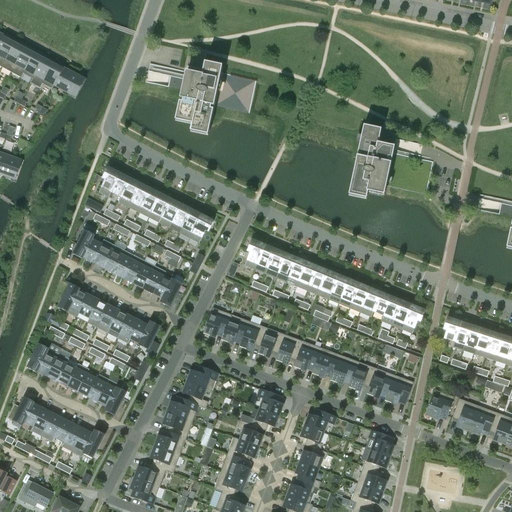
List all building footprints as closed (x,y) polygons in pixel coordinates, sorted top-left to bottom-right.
[(7,36),(0,49),(0,67),(2,68),(16,41),(15,43),(11,41),(12,39),(7,36)] [(22,44),(16,41),(2,68),(12,73),(26,47),(25,46),(24,49),(20,46),(22,44)] [(26,47),(12,73),(21,79),(23,74),(36,52),(35,51),(34,54),(30,52),(31,49),(26,47)] [(41,54),(36,52),(23,74),(32,79),(30,83),(31,84),(44,59),(39,57),(41,54)] [(40,89),(42,85),(53,64),(44,59),(31,84),(40,89)] [(53,64),(42,85),(52,90),(55,83),(62,71),(63,69),(53,64)] [(150,64),(147,82),(170,86),(172,75),(180,76),(181,70),(150,64)] [(187,66),(182,91),(175,123),(192,126),(190,133),(208,137),(209,131),(214,106),(249,114),(256,81),(221,74),(223,68),(205,64),(204,70),(187,66)] [(67,74),(62,71),(55,83),(60,86),(59,88),(71,95),(80,78),(68,72),(67,74)] [(19,106),(22,100),(16,97),(13,103),(19,106)] [(48,110),(42,108),(40,112),(38,115),(44,118),(48,110)] [(396,140),(380,136),(381,131),(363,127),(349,197),(366,201),(368,194),(384,198),(386,187),(426,195),(433,162),(393,154),(394,149),(396,140)] [(0,157),(0,174),(11,178),(17,161),(5,156),(4,159),(0,157)] [(108,198),(120,175),(108,169),(103,179),(105,180),(99,193),(108,198)] [(119,203),(130,180),(126,179),(127,177),(122,174),(121,176),(120,175),(108,198),(109,198),(112,192),(121,197),(118,203),(119,203)] [(129,208),(140,185),(134,182),(130,180),(119,203),(129,208)] [(139,213),(150,191),(147,189),(148,187),(142,184),(141,186),(140,185),(129,208),(139,213)] [(149,218),(161,196),(154,192),(154,193),(150,191),(139,213),(149,218)] [(159,223),(171,201),(167,199),(168,197),(162,194),(161,196),(149,218),(159,223)] [(169,229),(181,206),(175,203),(171,201),(159,223),(169,229)] [(100,214),(102,211),(103,208),(96,205),(93,210),(100,214)] [(180,234),(191,211),(187,210),(188,208),(183,205),(182,206),(181,206),(169,229),(180,234)] [(111,219),(113,213),(106,210),(103,215),(111,219)] [(191,211),(180,234),(190,239),(201,216),(195,213),(191,211)] [(120,217),(113,213),(111,219),(118,222),(120,217)] [(93,220),(100,223),(103,218),(96,215),(93,220)] [(201,216),(190,239),(199,244),(206,231),(209,232),(213,223),(201,216)] [(103,218),(100,223),(107,227),(110,222),(103,218)] [(131,229),(134,224),(126,220),(124,225),(131,229)] [(134,224),(131,229),(138,233),(141,227),(134,224)] [(113,230),(120,234),(123,229),(116,225),(113,230)] [(123,229),(120,234),(127,237),(130,232),(123,229)] [(151,239),(154,234),(147,231),(144,236),(151,239)] [(73,255),(82,259),(94,236),(85,232),(73,255)] [(154,234),(151,239),(158,243),(161,238),(154,234)] [(116,245),(126,249),(128,244),(123,242),(125,237),(120,235),(116,245)] [(141,244),(143,239),(136,235),(133,241),(141,244)] [(83,258),(93,263),(104,241),(103,241),(101,246),(92,241),(94,236),(82,259),(83,258)] [(143,239),(141,244),(148,248),(150,242),(143,239)] [(93,263),(103,268),(114,246),(104,241),(93,263)] [(171,250),(174,244),(167,241),(164,246),(171,250)] [(255,270),(264,247),(251,242),(247,251),(250,252),(245,266),(255,270)] [(174,244),(171,250),(179,253),(181,248),(174,244)] [(114,246),(103,268),(113,273),(124,252),(114,246)] [(164,249),(157,246),(154,251),(161,255),(164,249)] [(275,251),(264,247),(255,270),(265,274),(275,251)] [(171,260),(174,254),(167,251),(164,256),(171,260)] [(276,279),(285,255),(284,255),(285,253),(279,251),(279,253),(275,251),(265,274),(275,278),(276,279)] [(113,273),(123,278),(134,257),(124,252),(113,273)] [(174,254),(171,260),(178,263),(181,258),(174,254)] [(201,264),(201,263),(204,257),(199,255),(195,262),(201,264)] [(296,260),(285,255),(276,279),(286,283),(296,260)] [(123,278),(133,284),(144,262),(134,257),(123,278)] [(297,287),(306,264),(305,263),(306,262),(301,260),(300,261),(296,260),(286,283),(297,287)] [(133,284),(143,289),(154,267),(144,262),(133,284)] [(195,274),(199,267),(194,264),(190,272),(195,274)] [(317,268),(306,264),(297,287),(307,291),(317,268)] [(154,267),(143,289),(154,294),(165,272),(154,267)] [(318,296),(327,273),(326,272),(327,270),(322,268),(321,270),(317,268),(307,291),(318,296)] [(240,275),(235,273),(229,270),(226,276),(238,280),(240,275)] [(154,294),(163,299),(164,299),(175,278),(165,272),(154,294)] [(338,277),(327,273),(318,296),(328,300),(338,277)] [(342,279),(338,277),(328,300),(339,304),(349,281),(347,281),(348,279),(343,277),(342,279)] [(164,299),(163,299),(161,304),(170,308),(182,285),(174,281),(175,278),(164,299)] [(350,309),(359,286),(349,281),(339,304),(350,309)] [(259,290),(261,285),(254,282),(251,287),(259,290)] [(59,308),(67,313),(79,289),(71,285),(59,308)] [(261,285),(259,290),(266,293),(268,288),(261,285)] [(363,287),(359,286),(350,309),(360,313),(370,290),(368,289),(369,288),(364,286),(363,287)] [(80,290),(79,289),(67,313),(78,318),(80,313),(88,296),(79,291),(80,290)] [(380,294),(370,290),(360,313),(371,317),(380,294)] [(280,299),(282,294),(274,291),(272,296),(280,299)] [(282,294),(280,299),(287,302),(289,297),(282,294)] [(381,322),(391,299),(389,298),(390,296),(385,294),(384,296),(380,294),(371,317),(373,312),(383,316),(381,321),(381,322)] [(98,302),(88,296),(80,313),(90,318),(98,302)] [(401,303),(391,299),(381,322),(392,326),(401,303)] [(301,308),(303,303),(295,300),(293,305),(301,308)] [(98,302),(90,318),(87,323),(97,328),(100,323),(100,324),(109,307),(98,302)] [(303,303),(301,308),(308,311),(310,306),(303,303)] [(405,304),(401,303),(392,326),(402,330),(412,307),(410,307),(411,305),(406,303),(405,304)] [(119,312),(109,307),(100,324),(100,323),(97,328),(108,334),(110,329),(119,312)] [(412,307),(402,330),(412,334),(418,321),(420,322),(424,312),(412,307)] [(222,341),(231,315),(213,309),(203,334),(210,336),(215,338),(217,332),(224,334),(221,341),(222,341)] [(321,320),(323,314),(315,311),(313,317),(321,320)] [(129,317),(119,312),(110,329),(120,334),(129,317)] [(323,314),(321,320),(328,323),(330,317),(323,314)] [(240,348),(249,322),(231,315),(222,341),(228,343),(233,345),(236,339),(242,341),(239,348),(240,348)] [(128,344),(131,339),(130,339),(139,322),(129,317),(120,334),(117,338),(128,344)] [(343,325),(345,320),(338,317),(335,322),(343,325)] [(59,328),(62,323),(55,319),(52,324),(59,328)] [(352,323),(345,320),(343,325),(350,328),(352,323)] [(452,347),(460,324),(447,320),(444,330),(447,331),(444,338),(454,342),(452,347)] [(130,339),(131,339),(140,344),(149,328),(149,327),(139,322),(130,339)] [(258,354),(268,329),(249,322),(240,348),(246,350),(251,352),(254,346),(260,348),(258,354)] [(460,324),(452,347),(463,351),(471,327),(467,326),(467,324),(462,322),(461,324),(460,324)] [(62,323),(59,328),(66,332),(69,326),(62,323)] [(151,323),(149,327),(149,328),(140,344),(139,346),(148,351),(160,327),(151,323)] [(331,324),(329,331),(338,333),(340,326),(331,324)] [(364,334),(366,328),(359,325),(357,331),(364,334)] [(55,336),(58,331),(51,327),(48,332),(55,336)] [(463,351),(474,354),(481,331),(471,327),(463,351)] [(366,328),(364,334),(371,337),(374,331),(366,328)] [(276,361),(286,336),(268,329),(258,354),(264,357),(264,356),(270,358),(272,352),(278,355),(276,361)] [(485,358),(493,334),(488,333),(489,331),(484,329),(483,331),(481,331),(474,354),(485,358)] [(79,339),(82,333),(75,330),(72,335),(79,339)] [(65,334),(58,331),(55,336),(62,340),(65,334)] [(89,337),(82,333),(79,339),(87,342),(89,337)] [(385,342),(388,337),(380,334),(378,339),(385,342)] [(493,334),(485,358),(496,361),(503,338),(493,334)] [(294,368),(304,342),(286,336),(276,361),(282,363),(288,365),(290,359),(296,361),(294,368)] [(503,338),(496,361),(507,365),(511,347),(511,340),(510,340),(511,338),(505,336),(505,338),(503,338)] [(388,337),(385,342),(393,345),(395,340),(388,337)] [(75,347),(78,341),(71,338),(68,343),(75,347)] [(100,349),(102,344),(95,340),(93,345),(100,349)] [(396,346),(405,349),(407,344),(398,340),(396,346)] [(85,345),(78,341),(75,347),(82,350),(85,345)] [(313,375),(322,349),(304,342),(294,368),(300,370),(306,372),(308,366),(314,368),(312,374),(313,375)] [(110,347),(102,344),(100,349),(107,353),(110,347)] [(36,373),(48,350),(40,345),(28,369),(36,373)] [(96,357),(98,352),(91,348),(89,353),(96,357)] [(331,381),(340,356),(322,349),(313,375),(318,377),(319,377),(324,379),(326,373),(333,375),(330,381),(331,381)] [(47,376),(58,355),(48,350),(36,373),(37,373),(37,371),(47,376)] [(120,359),(123,354),(116,350),(113,356),(120,359)] [(105,355),(98,352),(96,357),(103,361),(105,355)] [(130,358),(123,354),(120,359),(127,363),(130,358)] [(410,354),(408,360),(417,362),(419,356),(410,354)] [(57,382),(68,360),(58,355),(47,376),(57,382)] [(351,382),(358,363),(340,356),(331,381),(337,384),(337,383),(342,385),(345,379),(351,382)] [(449,359),(441,356),(439,362),(447,364),(449,359)] [(116,367),(119,362),(112,358),(109,364),(116,367)] [(68,387),(79,365),(78,365),(76,370),(66,365),(69,360),(68,360),(57,382),(68,387)] [(458,368),(460,362),(452,360),(450,365),(458,368)] [(126,366),(119,362),(116,367),(123,371),(126,366)] [(140,369),(145,372),(149,365),(144,362),(140,369)] [(467,365),(460,362),(458,368),(465,371),(467,365)] [(367,395),(377,369),(358,363),(351,382),(348,388),(355,390),(360,392),(363,386),(369,388),(367,395)] [(78,392),(89,370),(79,365),(68,387),(78,392)] [(479,375),(481,370),(474,367),(472,373),(479,375)] [(187,383),(212,392),(218,375),(199,368),(197,374),(192,372),(192,371),(191,371),(187,383)] [(385,402),(395,376),(377,369),(367,395),(373,397),(379,399),(381,393),(387,395),(385,401),(385,402)] [(88,397),(96,380),(87,375),(89,371),(89,370),(78,392),(88,397)] [(489,372),(481,370),(479,375),(487,378),(489,372)] [(139,372),(135,379),(140,382),(144,375),(139,372)] [(96,380),(88,397),(98,402),(109,381),(99,376),(96,380)] [(395,376),(385,402),(391,404),(397,406),(399,399),(406,402),(413,383),(395,376)] [(500,385),(502,379),(494,377),(493,383),(500,385)] [(502,379),(500,385),(508,388),(510,382),(502,379)] [(106,412),(119,386),(109,381),(98,402),(108,407),(105,412),(106,412)] [(179,399),(206,409),(208,403),(202,400),(205,390),(212,392),(187,383),(183,394),(184,394),(189,396),(187,401),(180,399),(179,399)] [(119,386),(106,412),(114,416),(126,393),(118,389),(119,386)] [(260,410),(279,417),(283,405),(282,405),(277,403),(279,397),(260,390),(257,397),(264,399),(260,410)] [(440,414),(447,417),(454,398),(435,391),(425,416),(432,418),(437,420),(440,414)] [(22,426),(34,403),(25,399),(13,422),(22,426)] [(206,409),(179,399),(177,405),(172,403),(172,402),(171,402),(167,414),(192,423),(198,407),(206,409)] [(457,428),(468,432),(477,406),(459,399),(452,419),(459,421),(457,428)] [(34,403),(22,426),(22,427),(24,422),(34,427),(31,431),(32,432),(43,410),(33,405),(34,403)] [(468,432),(474,434),(479,436),(482,430),(489,432),(496,413),(477,406),(468,432)] [(43,410),(32,432),(42,437),(53,415),(43,410)] [(260,410),(256,420),(242,415),(239,421),(266,431),(268,426),(273,428),(274,428),(279,417),(260,410)] [(302,425),(324,433),(327,423),(334,425),(336,418),(317,411),(315,417),(309,415),(308,418),(305,417),(302,425)] [(493,441),(504,445),(511,424),(511,419),(496,413),(489,432),(495,435),(493,441)] [(192,423),(167,414),(163,425),(163,426),(164,425),(169,427),(167,433),(186,440),(192,423)] [(53,415),(42,437),(52,442),(63,420),(53,415)] [(63,420),(52,442),(55,437),(64,442),(62,447),(73,426),(63,420)] [(233,438),(259,448),(263,436),(262,436),(257,434),(258,429),(266,432),(266,431),(239,421),(237,428),(244,430),(240,440),(233,438)] [(307,440),(305,446),(327,454),(320,451),(322,445),(320,444),(324,433),(302,425),(302,426),(305,427),(300,438),(301,438),(307,440)] [(73,426),(62,447),(72,452),(83,431),(73,426)] [(83,431),(72,452),(82,457),(96,431),(93,436),(83,431)] [(96,431),(82,457),(83,458),(84,455),(92,459),(104,436),(96,431)] [(365,449),(371,451),(390,458),(394,446),(388,444),(390,438),(371,431),(365,449)] [(186,440),(167,433),(165,438),(159,436),(154,447),(180,457),(186,440)] [(5,442),(12,445),(15,440),(8,436),(5,442)] [(254,459),(259,448),(233,438),(227,455),(246,462),(248,457),(254,459),(253,459),(254,459)] [(22,451),(25,445),(18,442),(15,447),(22,451)] [(25,445),(22,451),(29,454),(32,449),(25,445)] [(305,452),(300,463),(318,470),(322,459),(325,460),(327,454),(305,446),(304,446),(312,449),(310,454),(305,452)] [(180,457),(154,447),(150,459),(151,459),(156,461),(154,466),(147,464),(174,474),(180,457)] [(208,465),(214,450),(208,448),(202,463),(208,465)] [(361,460),(364,461),(362,467),(383,474),(378,472),(380,467),(386,469),(390,458),(371,451),(365,449),(361,460)] [(42,461),(45,456),(38,452),(35,457),(42,461)] [(221,472),(246,482),(250,470),(249,470),(244,468),(246,462),(227,455),(221,472)] [(52,459),(45,456),(42,461),(49,465),(52,459)] [(63,471),(65,466),(58,462),(56,468),(63,471)] [(300,482),(319,489),(321,483),(314,480),(318,470),(300,463),(296,475),(302,477),(300,482)] [(174,474),(147,464),(145,470),(139,468),(139,467),(135,478),(132,477),(132,478),(160,488),(166,472),(173,474),(174,474)] [(65,466),(63,471),(70,475),(73,470),(65,466)] [(383,474),(362,467),(363,468),(357,484),(382,494),(387,482),(386,482),(381,480),(383,474)] [(8,475),(0,470),(0,491),(10,496),(17,482),(6,477),(8,475)] [(242,493),(246,482),(221,472),(214,489),(241,499),(241,498),(234,496),(236,491),(241,493),(242,493)] [(82,482),(88,484),(91,477),(86,474),(82,482)] [(160,488),(132,478),(129,486),(131,487),(130,490),(131,490),(136,492),(134,498),(153,505),(159,488),(160,488)] [(319,489),(300,482),(298,488),(293,486),(292,486),(288,497),(312,506),(313,506),(310,505),(314,495),(316,496),(319,490),(319,489)] [(351,502),(356,503),(370,508),(372,503),(377,505),(378,505),(382,494),(357,484),(351,502)] [(46,507),(53,495),(52,494),(52,493),(41,487),(40,488),(33,485),(31,490),(25,487),(18,499),(35,508),(37,503),(46,507)] [(180,504),(192,508),(197,493),(185,489),(180,504)] [(222,492),(216,509),(224,511),(243,511),(245,507),(244,506),(239,504),(241,499),(214,489),(222,492)] [(331,511),(335,497),(331,496),(327,509),(331,511)] [(310,511),(312,506),(288,497),(283,509),(284,509),(290,511),(289,511),(310,511)] [(52,511),(77,511),(80,508),(72,505),(73,504),(67,502),(60,498),(52,511)] [(4,511),(9,503),(4,500),(0,507),(0,511),(1,511),(4,511)] [(356,503),(352,511),(374,511),(375,510),(370,508),(356,503)]
